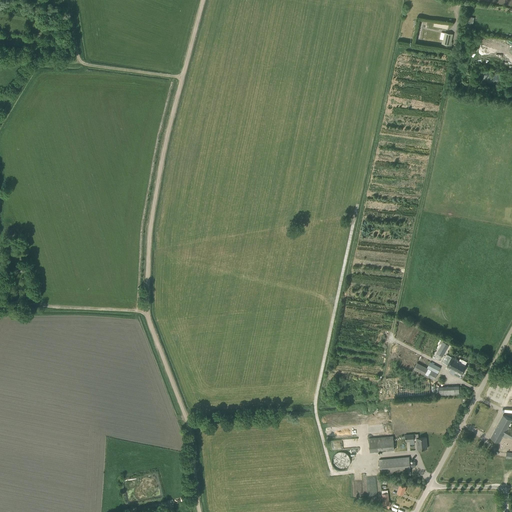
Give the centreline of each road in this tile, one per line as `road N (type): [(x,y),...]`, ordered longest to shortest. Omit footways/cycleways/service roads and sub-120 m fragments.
road 1 (track): [(202,0),(149,230),(145,310)]
road 2 (track): [(145,310),(189,424),(199,511)]
road 3 (unclassified): [(430,486),(511,329)]
road 4 (track): [(0,125),(37,63),(75,63),(79,56),(67,0)]
road 5 (track): [(0,307),(145,310)]
